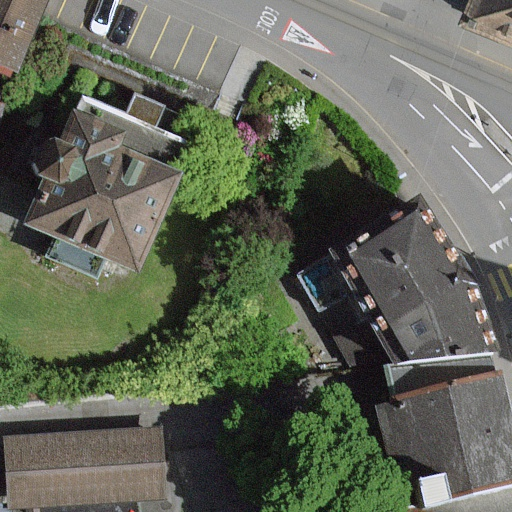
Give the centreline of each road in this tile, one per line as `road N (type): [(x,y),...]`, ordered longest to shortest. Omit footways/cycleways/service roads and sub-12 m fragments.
road 1 (tertiary): [(280,18),(402,98),(494,216)]
road 2 (tertiary): [(511,107),(440,68),(280,18)]
